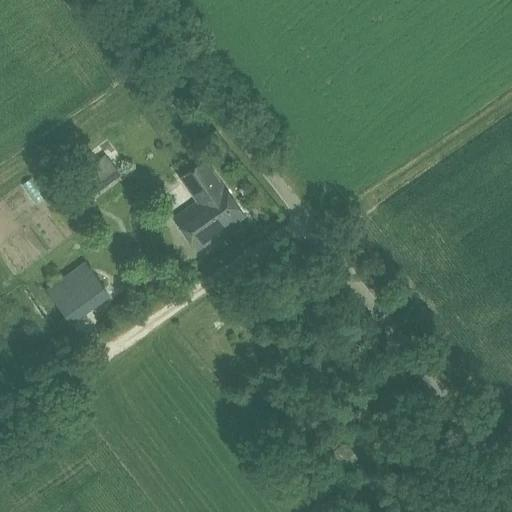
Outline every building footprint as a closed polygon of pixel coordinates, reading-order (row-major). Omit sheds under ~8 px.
[(71,182),(86,202),(120,175),(106,155),(77,177),(71,182)] [(173,218),(196,250),(245,216),(222,183),(221,184),(204,159),(179,176),(197,201),(173,218)] [(46,290),(72,324),(111,296),(86,262),(46,290)] [(264,283),(248,294),(255,305),(272,293),(264,283)] [(314,467),(326,483),(358,458),(346,442),(314,467)]
